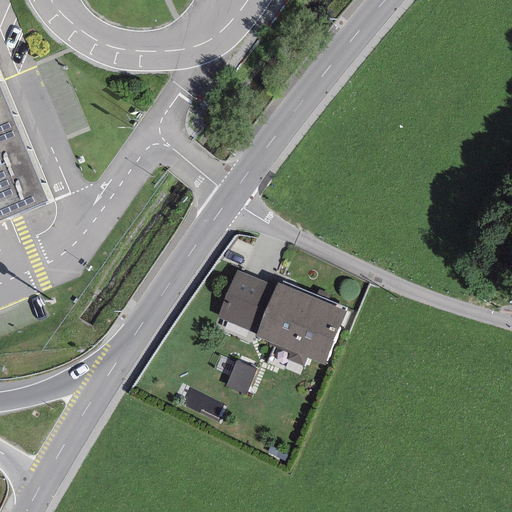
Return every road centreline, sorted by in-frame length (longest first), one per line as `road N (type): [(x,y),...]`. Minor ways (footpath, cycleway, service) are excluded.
road 1 (residential): [(230,197),(401,288),(511,324)]
road 2 (unclassified): [(383,0),(230,197)]
road 3 (unclassified): [(230,197),(115,361)]
road 4 (unclassified): [(115,361),(40,482)]
road 5 (motorway): [(115,361),(0,399)]
